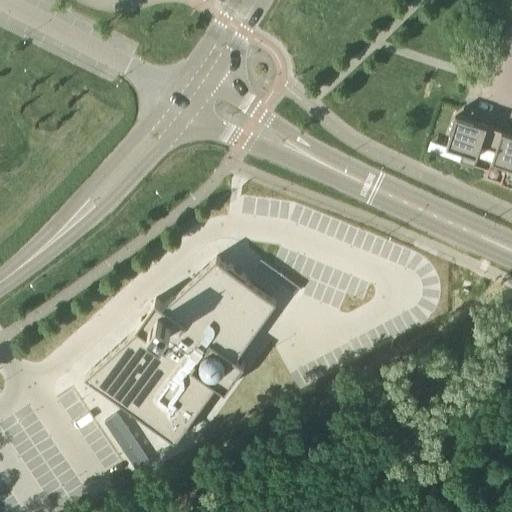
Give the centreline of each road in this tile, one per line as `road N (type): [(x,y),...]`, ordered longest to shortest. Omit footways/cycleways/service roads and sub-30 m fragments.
road 1 (motorway): [(0,274),(157,162),(350,0)]
road 2 (tertiary): [(511,251),(188,94)]
road 3 (motorway): [(273,0),(114,133),(0,215)]
road 4 (tertiary): [(0,284),(96,201),(188,94)]
road 5 (tertiary): [(188,94),(0,1)]
